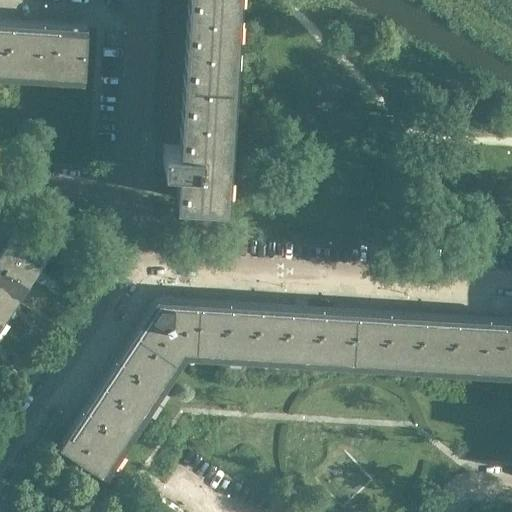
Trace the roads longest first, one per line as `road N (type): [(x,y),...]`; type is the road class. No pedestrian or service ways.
road 1 (residential): [(511,290),(150,270)]
road 2 (residential): [(0,490),(150,270)]
road 3 (residential): [(135,0),(126,191)]
road 4 (residential): [(0,221),(25,183),(126,191)]
